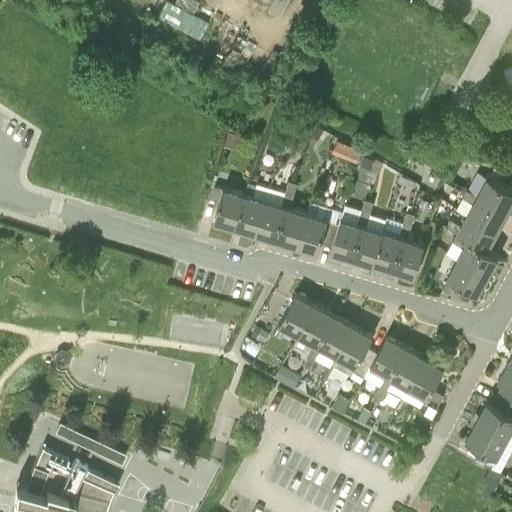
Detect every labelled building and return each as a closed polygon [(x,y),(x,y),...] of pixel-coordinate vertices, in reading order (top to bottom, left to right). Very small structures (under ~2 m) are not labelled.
[(196,0),(175,0),(175,1),(194,11),(198,1),(196,0)] [(278,13),(285,0),(273,0),(269,8),(278,13)] [(298,114),(284,106),(280,114),(287,118),(285,121),(292,125),(298,114)] [(309,132),(314,123),(301,116),(297,125),(309,132)] [(308,134),(316,138),(322,128),(315,124),(308,134)] [(237,148),(241,133),(228,130),(225,144),(237,148)] [(471,138),(465,149),(475,154),(480,143),(471,138)] [(336,139),(331,152),(346,158),(355,162),(360,149),(351,146),(336,139)] [(370,168),(373,158),(362,155),(359,165),(370,168)] [(488,174),(477,193),(508,209),(511,201),(511,186),(497,179),(502,168),(495,164),(489,175),(488,174)] [(410,187),(415,184),(416,182),(400,175),(398,182),(410,187)] [(247,179),(244,192),(235,224),(256,231),(269,185),(256,182),(247,179)] [(256,231),(277,237),(293,180),(288,179),(285,190),(269,185),(256,231)] [(277,237),(297,243),(307,210),(306,210),(290,205),(297,181),(293,180),(277,237)] [(214,218),(235,224),(244,192),(222,186),(222,187),(215,185),(211,196),(219,199),(214,218)] [(477,193),(466,188),(462,195),(473,200),(466,213),(497,230),(508,210),(477,193)] [(331,249),(352,255),(369,199),(365,197),(358,220),(341,215),(342,209),(337,208),(327,241),(333,243),(331,249)] [(352,255),(373,262),(383,228),(366,223),(373,200),(369,199),(352,255)] [(321,239),(327,241),(337,208),(309,200),(306,210),(307,210),(297,243),(318,250),(321,239)] [(373,262),(394,268),(411,211),(406,210),(403,222),(387,217),(383,228),(373,262)] [(415,212),(411,211),(394,268),(415,274),(425,241),(408,236),(415,212)] [(446,226),(488,248),(497,230),(467,214),(461,224),(450,218),(446,226)] [(499,253),(456,232),(452,239),(464,245),(456,258),(487,274),(499,253)] [(487,274),(456,258),(447,275),(449,276),(442,288),(450,292),(455,281),(477,293),(487,274)] [(315,302),(296,292),(273,332),(280,336),(287,325),(299,332),(315,302)] [(301,354),(304,356),(301,362),(306,365),(334,313),(315,302),(299,332),(293,345),(301,350),(301,354)] [(334,313),(306,365),(309,367),(322,345),(337,353),(354,323),(334,313)] [(337,353),(337,354),(332,363),(352,373),(354,369),(359,371),(372,347),(367,344),(373,334),(354,323),(337,353)] [(264,341),(269,331),(256,324),(250,334),(264,341)] [(373,394),(378,396),(405,344),(386,334),(378,350),(372,347),(359,371),(364,375),(371,363),(386,372),(373,394)] [(424,354),(405,344),(378,396),(382,398),(393,376),(408,384),(424,354)] [(54,357),(56,362),(60,364),(66,364),(70,360),(70,355),(72,354),(68,347),(66,349),(60,348),(56,351),(54,357)] [(424,355),(409,385),(428,396),(429,395),(440,401),(444,393),(433,387),(444,365),(424,355)] [(504,382),(498,392),(511,398),(511,360),(509,359),(499,379),(504,382)] [(295,384),(295,383),(301,372),(282,362),(276,374),(295,384)] [(351,396),(339,390),(332,404),(344,411),(351,396)] [(488,399),(477,419),(511,437),(511,398),(498,392),(493,402),(488,399)] [(439,409),(428,404),(423,413),(434,419),(439,409)] [(364,422),(371,409),(363,405),(356,418),(364,422)] [(466,451),(501,470),(511,450),(511,437),(477,419),(466,439),(471,441),(466,451)] [(125,452),(59,421),(54,431),(120,462),(125,452)] [(107,511),(109,506),(112,496),(119,480),(42,444),(39,450),(36,457),(33,464),(30,471),(32,472),(41,475),(37,488),(15,481),(11,511),(107,511)] [(483,486),(492,491),(502,473),(493,468),(483,486)]
